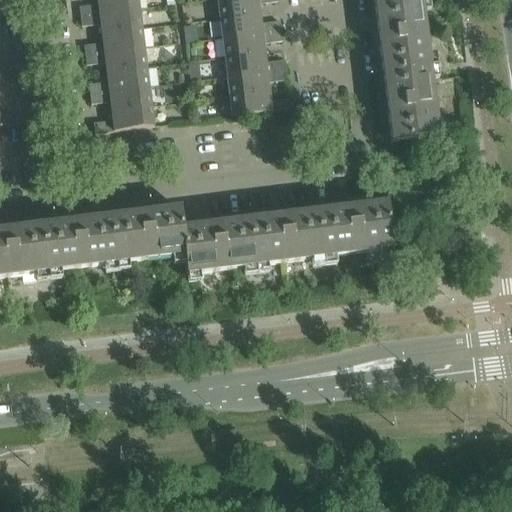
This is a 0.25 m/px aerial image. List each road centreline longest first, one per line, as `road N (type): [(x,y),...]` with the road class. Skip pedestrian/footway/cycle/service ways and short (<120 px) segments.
road 1 (residential): [(77,200),(332,168),(356,157),(362,128),(345,0)]
road 2 (unclassified): [(0,414),(307,378)]
road 3 (unclassified): [(511,337),(393,349),(307,378)]
road 4 (unclassified): [(307,378),(394,381),(511,369)]
road 5 (residential): [(77,200),(53,0)]
